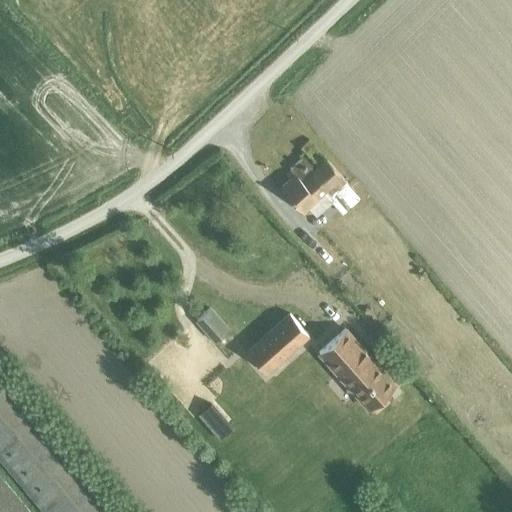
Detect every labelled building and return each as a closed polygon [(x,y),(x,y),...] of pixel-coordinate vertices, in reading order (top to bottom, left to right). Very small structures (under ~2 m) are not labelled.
[(295,172),(281,185),(303,210),(317,213),(331,199),(342,211),(359,196),(308,138),(301,144),(318,161),(312,167),(302,156),(290,166),(295,172)] [(112,141),(111,177),(126,177),(127,141),(112,141)] [(247,347),(267,370),(333,311),(332,310),(348,295),(307,247),(292,258),(304,273),(300,277),(310,290),(247,347)] [(192,318),(213,342),(231,325),(211,302),(192,318)] [(0,385),(0,455),(47,511),(123,511),(11,376),(4,383),(0,385)] [(190,428),(206,447),(219,436),(202,417),(190,428)] [(238,457),(226,468),(236,479),(248,468),(238,457)] [(33,511),(0,472),(0,511),(33,511)]
